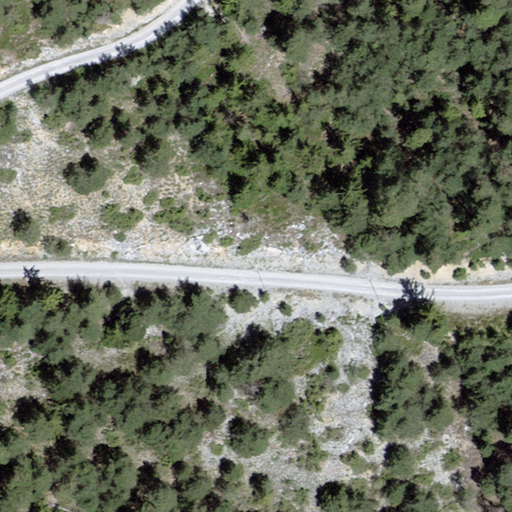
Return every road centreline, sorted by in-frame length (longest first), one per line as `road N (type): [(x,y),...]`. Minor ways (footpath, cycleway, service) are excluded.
road 1 (track): [(511,295),(0,276)]
road 2 (track): [(0,92),(144,40),(192,0)]
